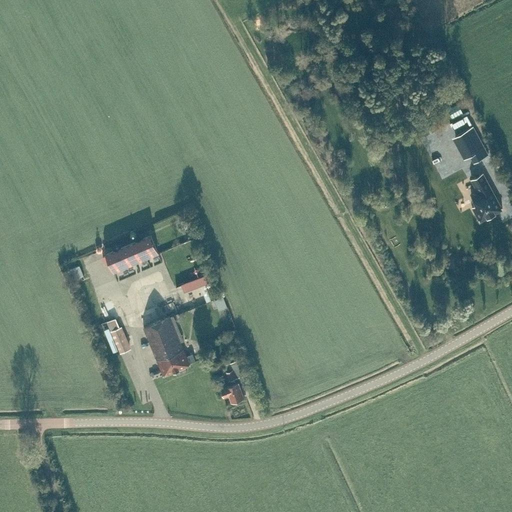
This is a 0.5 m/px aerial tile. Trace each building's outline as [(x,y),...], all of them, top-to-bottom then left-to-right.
[(455,135),(462,148),(466,157),(470,155),(473,162),(488,155),(479,138),(473,126),(455,135)] [(502,207),(502,208),(483,173),(471,179),(479,193),(471,197),(476,205),(472,207),(479,220),(480,221),(502,209),(502,207)] [(105,254),(106,255),(102,257),(106,264),(109,263),(113,272),(158,253),(150,235),(105,254)] [(81,269),(73,273),(76,278),(84,275),(81,269)] [(205,275),(181,284),(184,292),(208,283),(205,275)] [(227,307),(223,296),(214,299),(219,310),(227,307)] [(95,307),(91,309),(95,319),(99,317),(95,307)] [(102,312),(120,353),(134,347),(117,307),(102,312)] [(186,356),(181,342),(184,341),(174,315),(144,326),(163,375),(190,364),(189,363),(195,361),(192,353),(186,356)] [(237,328),(230,331),(232,337),(239,334),(237,328)] [(242,376),(238,365),(236,361),(231,362),(225,365),(227,372),(229,379),(231,379),(233,383),(226,386),(227,386),(221,388),(224,395),(229,394),(232,401),(243,397),(236,378),(242,376)]
